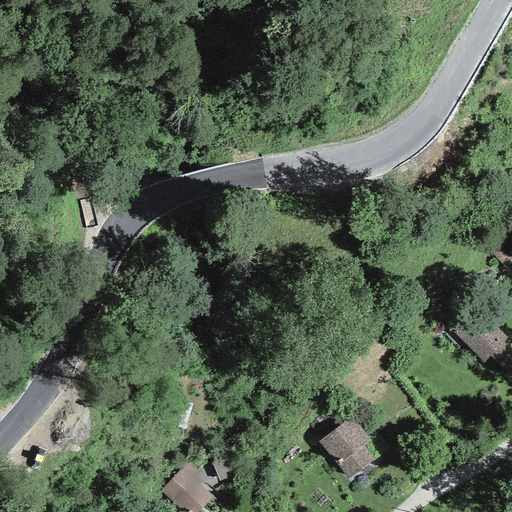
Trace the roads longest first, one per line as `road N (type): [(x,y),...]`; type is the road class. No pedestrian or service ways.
road 1 (tertiary): [(0,441),(55,368),(101,254),(127,217),(212,180),(335,164),(394,144),(436,106),(498,0)]
road 2 (track): [(401,511),(511,438)]
